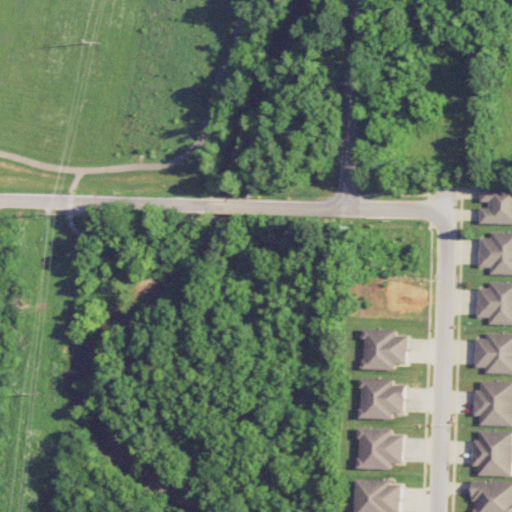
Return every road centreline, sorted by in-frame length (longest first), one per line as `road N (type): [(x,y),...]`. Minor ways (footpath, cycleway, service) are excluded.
road 1 (residential): [(349,209),(0,197)]
road 2 (residential): [(447,182),(437,511)]
road 3 (residential): [(357,0),(349,209)]
